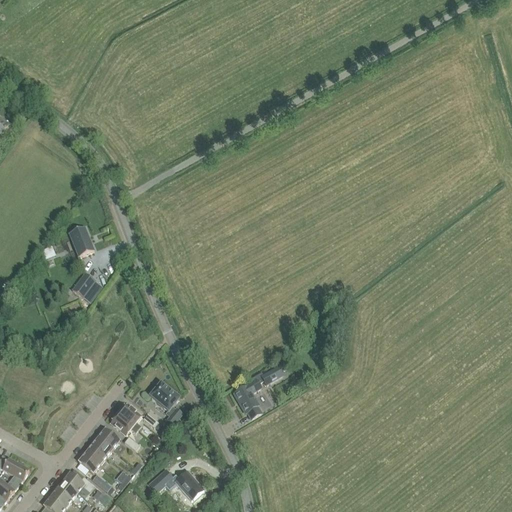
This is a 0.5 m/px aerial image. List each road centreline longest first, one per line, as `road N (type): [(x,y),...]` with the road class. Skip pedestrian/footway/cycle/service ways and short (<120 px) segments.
road 1 (unclassified): [(117,201),(479,0)]
road 2 (tertiary): [(248,511),(242,480),(168,334),(117,201)]
road 3 (tertiary): [(117,201),(91,153),(0,83)]
